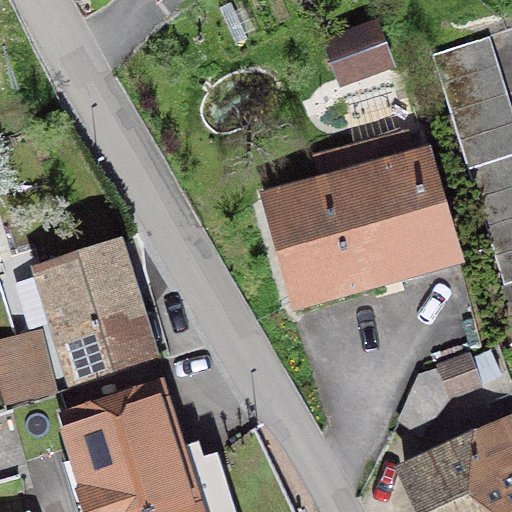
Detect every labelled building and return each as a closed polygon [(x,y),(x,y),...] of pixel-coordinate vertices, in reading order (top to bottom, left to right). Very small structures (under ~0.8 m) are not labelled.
[(334,41),(347,79),(385,65),(371,27),(334,41)] [(432,54),(504,285),(511,282),(511,111),(489,36),(432,54)] [(263,196),(294,306),(459,260),(429,152),(357,171),(351,148),(315,158),(322,180),(263,196)] [(114,251),(42,274),(73,376),(145,354),(114,251)] [(0,344),(0,391),(4,403),(43,393),(29,337),(0,344)] [(418,375),(399,418),(422,433),(453,393),(478,384),(467,355),(442,363),(418,375)] [(102,378),(109,400),(63,415),(93,511),(234,511),(216,454),(183,465),(178,449),(186,447),(159,360),(102,378)] [(511,511),(511,437),(506,424),(405,469),(423,511),(511,511)]
